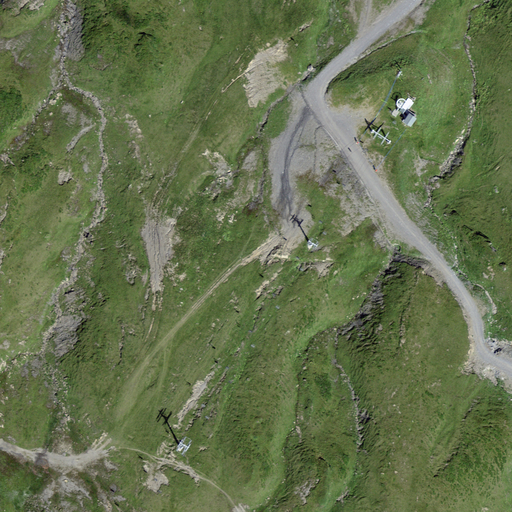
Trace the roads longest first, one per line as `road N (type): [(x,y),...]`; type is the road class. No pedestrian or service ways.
road 1 (track): [(316,103),(294,156),(295,212),(287,234),(239,264),(154,351),(96,458)]
road 2 (track): [(511,368),(481,347),(466,301),(384,205),(316,103)]
road 3 (track): [(316,103),(326,80),(415,0)]
